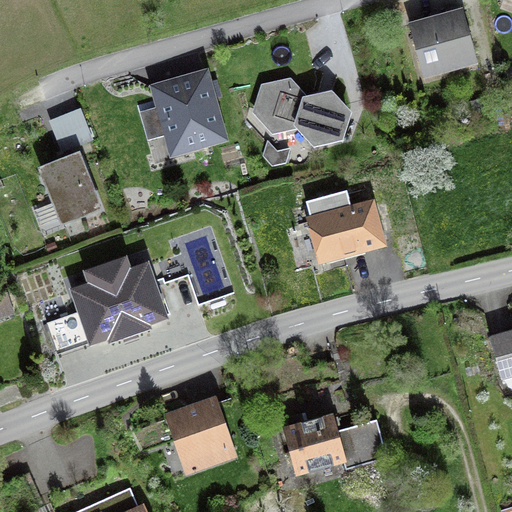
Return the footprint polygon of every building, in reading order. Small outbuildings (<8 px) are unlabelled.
[(423,82),(477,67),(463,12),(408,26),(423,82)] [(511,83),(511,66),(502,69),(505,85),(511,83)] [(209,72),(149,88),(155,110),(139,114),(140,117),(137,118),(143,140),(146,139),(147,143),(163,138),(169,161),(229,145),(209,72)] [(272,137),(296,132),(314,152),(343,146),(352,116),(331,94),(308,99),(291,80),(260,86),(252,115),(272,137)] [(489,108),(486,98),(471,102),(473,112),(489,108)] [(62,154),(93,141),(80,110),(49,122),(62,154)] [(262,156),(272,168),(287,165),(291,149),(277,152),(268,141),(262,156)] [(79,156),(37,173),(51,205),(19,218),(26,234),(41,227),(47,241),(66,233),(65,230),(103,214),(79,156)] [(318,267),(386,249),(374,202),(351,208),(347,193),(306,204),(310,219),(305,220),(318,267)] [(151,329),(168,323),(149,265),(131,271),(127,259),(82,274),(86,286),(68,292),(88,350),(106,344),(108,348),(152,333),(151,329)] [(0,320),(15,316),(8,297),(0,299),(0,320)] [(511,375),(511,325),(488,332),(501,378),(511,375)] [(186,474),(238,456),(216,393),(164,410),(186,474)] [(388,455),(377,417),(339,427),(334,407),(307,414),(305,409),(290,413),(291,419),(281,422),(295,472),(304,470),(307,481),(334,474),(331,463),(343,460),(345,467),(388,455)] [(0,486),(0,503),(3,511),(31,511),(37,510),(22,476),(0,486)] [(149,511),(144,500),(137,502),(130,486),(68,511),(149,511)]
